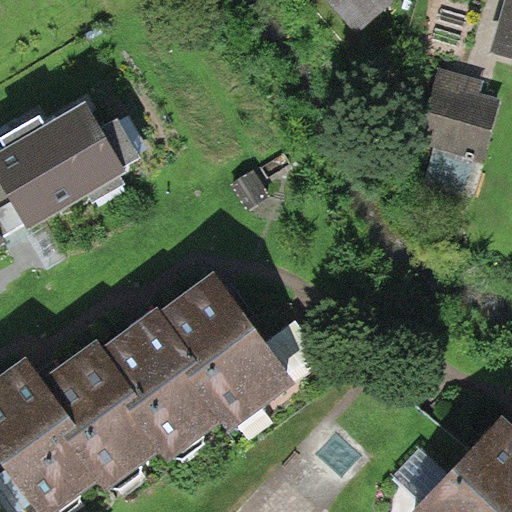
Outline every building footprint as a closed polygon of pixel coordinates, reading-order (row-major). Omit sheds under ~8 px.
[(327,0),(357,35),(397,1),(396,0),(327,0)] [(511,0),(506,0),(490,55),(511,61),(511,0)] [(481,94),(485,81),(439,68),(417,144),(482,163),(501,100),(481,94)] [(127,178),(85,107),(0,156),(0,252),(6,249),(2,244),(25,231),(28,236),(127,178)] [(250,179),(233,189),(246,211),(263,201),(250,179)] [(158,313),(103,354),(140,404),(127,414),(159,456),(167,468),(232,420),(239,429),(295,387),(214,279),(162,318),(158,313)] [(26,364),(0,383),(0,467),(33,511),(63,511),(104,482),(111,492),(159,456),(127,414),(140,404),(103,354),(97,347),(62,373),(55,363),(36,377),(26,364)] [(421,511),(511,511),(511,433),(503,425),(421,511)]
